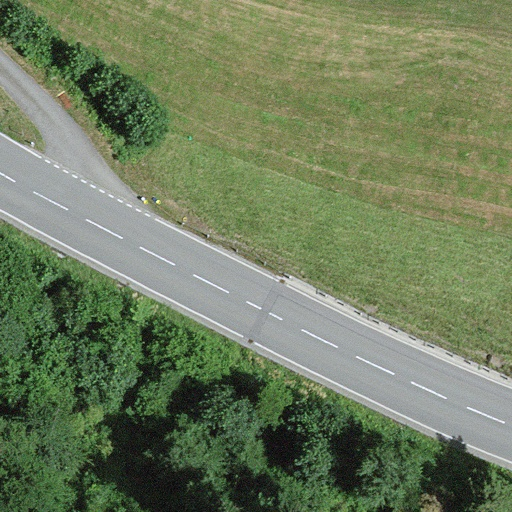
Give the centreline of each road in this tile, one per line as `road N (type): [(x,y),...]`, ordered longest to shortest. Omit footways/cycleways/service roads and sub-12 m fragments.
road 1 (secondary): [(0,185),(101,244),(511,423)]
road 2 (track): [(101,244),(99,186),(0,71)]
